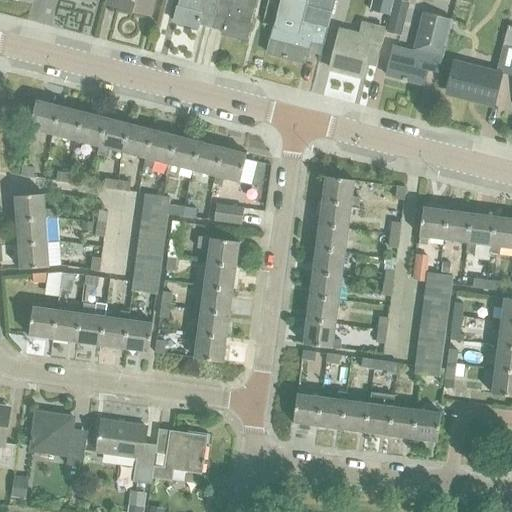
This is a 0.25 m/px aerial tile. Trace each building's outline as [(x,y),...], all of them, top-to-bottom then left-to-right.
[(119,0),(117,7),(151,16),(154,0),(119,0)] [(180,0),(175,22),(199,28),(200,24),(212,27),(218,0),(180,0)] [(218,0),(212,27),(224,30),(223,34),(247,40),(257,0),(218,0)] [(373,0),(371,9),(390,14),(393,0),(373,0)] [(410,2),(402,0),(395,0),(387,32),(402,36),(410,2)] [(275,25),(268,53),(306,63),(308,52),(309,48),(321,51),(327,28),(329,29),(333,12),(307,5),(299,31),(275,25)] [(419,43),(416,53),(394,47),(387,75),(424,85),(428,70),(440,73),(453,19),(424,12),(416,43),(419,43)] [(331,69),(362,77),(367,55),(379,58),(386,31),(362,24),(358,41),(339,36),(331,69)] [(498,72),(511,75),(511,47),(504,46),(498,72)] [(454,65),(448,91),(495,103),(501,77),(454,65)] [(53,136),(61,106),(37,100),(29,130),(53,136)] [(76,142),(84,112),(61,106),(53,136),(76,142)] [(100,148),(107,118),(84,112),(76,142),(100,148)] [(123,153),(130,124),(107,118),(100,148),(99,154),(110,156),(111,150),(123,153)] [(147,159),(154,130),(130,124),(123,153),(124,154),(122,160),(130,163),(132,156),(147,159)] [(155,161),(169,165),(177,136),(154,130),(147,159),(145,165),(153,167),(155,161)] [(181,168),(193,171),(201,142),(177,136),(169,165),(170,165),(167,176),(179,178),(181,168)] [(193,171),(216,177),(217,177),(224,147),(201,142),(193,171)] [(217,177),(216,177),(214,185),(222,187),(224,179),(240,183),(247,153),(224,147),(217,177)] [(22,175),(35,177),(37,168),(24,166),(22,175)] [(57,181),(70,183),(72,173),(59,171),(57,181)] [(72,173),(70,183),(83,185),(85,175),(72,173)] [(326,177),(323,202),(352,206),(352,205),(360,206),(361,197),(353,196),(355,181),(326,177)] [(105,188),(117,189),(118,182),(118,180),(106,178),(105,188)] [(118,182),(117,189),(131,191),(132,182),(118,180),(118,182)] [(396,199),(406,200),(407,187),(398,186),(396,199)] [(44,193),(14,195),(16,219),(46,217),(55,217),(55,209),(45,209),(44,193)] [(168,215),(169,207),(156,205),(157,197),(145,195),(142,212),(168,215)] [(170,198),(157,197),(156,205),(169,207),(170,198)] [(323,202),(320,226),(349,229),(352,206),(323,202)] [(215,221),(242,225),(244,209),(217,205),(215,221)] [(429,238),(445,240),(448,211),(424,208),(419,244),(429,245),(429,238)] [(100,211),(98,224),(107,225),(109,212),(100,211)] [(445,240),(468,243),(472,214),(448,211),(445,240)] [(142,212),(140,228),(165,231),(168,215),(142,212)] [(477,244),(492,246),(496,217),(472,214),(468,243),(467,250),(476,251),(477,244)] [(16,219),(18,245),(48,243),(46,217),(16,219)] [(492,246),(491,253),(500,254),(501,247),(511,248),(511,219),(496,217),(492,246)] [(393,221),(391,234),(401,236),(403,223),(393,221)] [(107,225),(98,224),(96,236),(105,238),(107,225)] [(320,226),(317,249),(346,253),(349,229),(320,226)] [(140,228),(138,244),(163,247),(165,231),(140,228)] [(401,236),(391,234),(389,247),(399,248),(401,236)] [(210,249),(208,263),(239,267),(242,243),(200,237),(199,248),(210,249)] [(48,243),(18,245),(19,270),(49,268),(48,243)] [(138,244),(136,260),(161,263),(163,247),(138,244)] [(317,249),(314,273),(342,277),(346,253),(317,249)] [(417,254),(415,272),(427,273),(430,256),(417,254)] [(92,270),(101,272),(103,258),(94,257),(92,270)] [(167,270),(177,271),(178,258),(169,257),(167,270)] [(136,260),(134,275),(159,279),(161,263),(136,260)] [(208,263),(205,287),(235,292),(239,267),(208,263)] [(387,269),(385,282),(395,283),(396,270),(387,269)] [(426,281),(426,280),(427,273),(415,272),(414,280),(426,281)] [(314,273),(311,297),(339,301),(342,277),(314,273)] [(439,282),(440,274),(427,273),(426,280),(439,282)] [(73,283),(86,284),(87,276),(74,274),(73,283)] [(439,282),(452,284),(453,276),(440,274),(439,282)] [(159,279),(134,275),(132,291),(157,295),(159,279)] [(87,276),(86,284),(99,286),(100,278),(87,276)] [(474,287),(486,288),(487,280),(475,278),(474,287)] [(452,284),(439,282),(426,280),(426,281),(414,375),(440,378),(452,284)] [(487,280),(486,288),(499,290),(500,281),(487,280)] [(395,283),(385,282),(383,295),(393,296),(395,283)] [(201,311),(232,315),(235,292),(205,287),(201,309),(201,311)] [(164,292),(162,306),(172,307),(174,293),(164,292)] [(311,297),(308,320),(336,324),(339,301),(311,297)] [(511,298),(505,298),(502,321),(502,322),(511,323),(511,298)] [(456,302),(454,316),(463,317),(465,303),(456,302)] [(97,303),(96,316),(81,314),(77,344),(101,348),(105,317),(106,318),(108,304),(97,303)] [(172,307),(162,306),(160,317),(170,318),(172,307)] [(30,338),(53,341),(58,311),(34,307),(30,338)] [(200,318),(198,333),(198,335),(229,339),(232,315),(201,311),(201,309),(195,308),(193,317),(200,318)] [(53,341),(77,344),(81,314),(58,311),(53,341)] [(463,317),(454,316),(453,328),(462,329),(463,317)] [(101,348),(125,351),(129,321),(106,318),(105,317),(101,348)] [(380,317),(379,330),(388,331),(390,318),(380,317)] [(336,324),(308,320),(305,344),(333,348),(341,349),(342,340),(334,339),(336,324)] [(376,337),(377,322),(346,320),(345,335),(376,337)] [(495,320),(494,329),(501,330),(499,346),(511,347),(511,323),(502,322),(502,321),(495,320)] [(129,321),(125,351),(149,354),(153,324),(129,321)] [(388,331),(379,330),(377,342),(387,343),(388,331)] [(198,335),(198,333),(191,332),(191,334),(190,341),(197,342),(195,359),(225,363),(229,339),(198,335)] [(156,353),(166,354),(167,341),(157,340),(156,353)] [(511,347),(499,346),(496,369),(511,371),(511,347)] [(450,349),(448,363),(457,364),(459,350),(450,349)] [(317,352),(304,351),(303,359),(316,361),(317,352)] [(341,356),(329,354),(328,354),(327,362),(340,364),(341,356)] [(362,367),(376,369),(377,361),(363,359),(362,367)] [(377,361),(376,369),(388,371),(389,362),(377,361)] [(457,364),(448,363),(445,387),(454,388),(457,364)] [(511,371),(496,369),(493,394),(511,396),(511,371)] [(319,426),(344,430),(347,401),(349,392),(339,391),(338,400),(323,398),(319,426)] [(294,423),(319,426),(323,398),(298,394),(294,423)] [(344,430),(367,433),(371,404),(347,401),(344,430)] [(367,433),(390,436),(393,407),(371,404),(367,433)] [(0,407),(0,467),(14,469),(17,445),(4,443),(9,408),(0,407)] [(390,436),(414,439),(418,410),(393,407),(390,436)] [(418,410),(414,439),(438,442),(442,413),(418,410)] [(67,466),(83,468),(87,444),(70,442),(74,418),(36,412),(30,451),(68,457),(67,466)] [(152,479),(154,467),(157,446),(145,445),(147,429),(102,422),(97,453),(137,459),(133,485),(151,487),(152,479)] [(165,469),(154,467),(152,479),(172,482),(174,471),(202,475),(208,437),(160,430),(157,453),(167,454),(165,469)]
